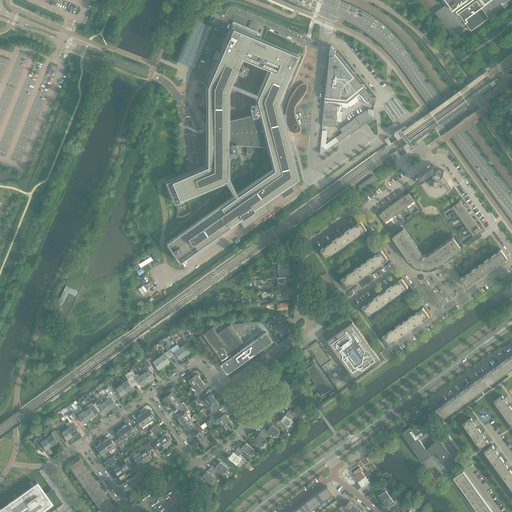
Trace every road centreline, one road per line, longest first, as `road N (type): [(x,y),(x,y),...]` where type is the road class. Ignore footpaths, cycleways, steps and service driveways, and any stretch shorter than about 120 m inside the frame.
road 1 (secondary): [(329,11),(395,53),(511,211)]
road 2 (secondary): [(511,195),(382,26),(331,2)]
road 3 (secondary): [(511,318),(326,454)]
road 4 (secondary): [(329,457),(511,327)]
road 5 (unclassified): [(329,11),(309,160),(319,167),(364,136)]
road 6 (residential): [(337,468),(511,344)]
road 7 (residential): [(511,251),(441,157),(363,210)]
road 8 (residential): [(314,325),(301,307),(300,251),(363,210)]
road 9 (unclassified): [(116,61),(0,11)]
road 10 (unclassified): [(0,19),(116,61)]
